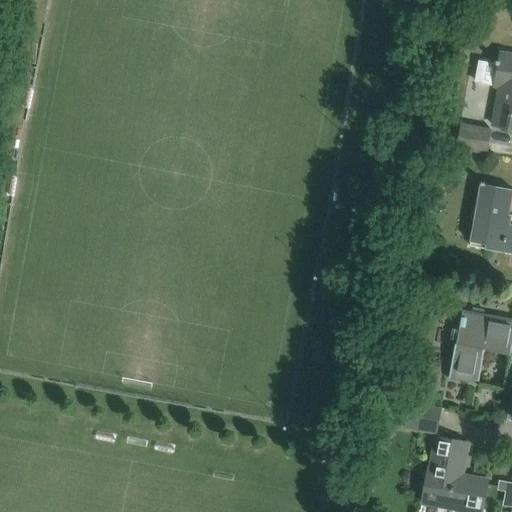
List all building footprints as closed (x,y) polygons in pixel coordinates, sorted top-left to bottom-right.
[(479,61),(475,82),(494,85),(500,86),(493,124),(511,127),(511,53),(501,52),(498,64),(479,61)] [(486,153),(491,128),(463,122),(458,148),(474,151),(486,153)] [(457,148),(455,159),(472,162),(474,151),(458,148),(457,148)] [(511,223),(510,224),(511,215),(509,214),(511,198),(511,188),(485,184),(485,182),(481,181),(470,242),(485,245),(485,248),(511,252),(511,223)] [(511,318),(462,310),(449,378),(478,383),(485,349),(510,354),(511,343),(511,318)] [(410,401),(406,426),(436,432),(441,407),(410,401)] [(468,442),(436,436),(430,470),(427,469),(421,502),(477,511),(481,511),(487,483),(461,479),(468,442)] [(504,499),(511,500),(511,482),(500,480),(498,490),(505,491),(504,499)] [(383,511),(384,506),(361,502),(358,511),(383,511)]
